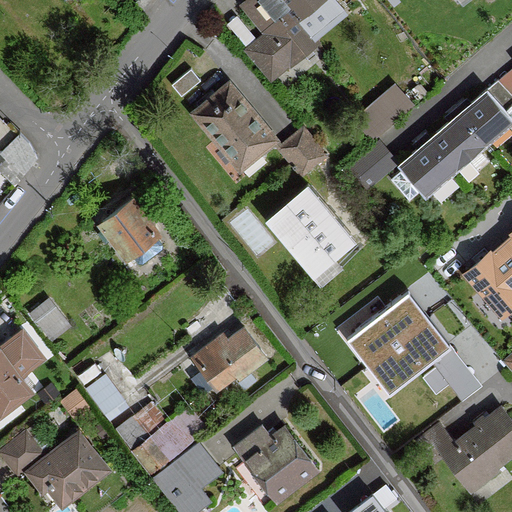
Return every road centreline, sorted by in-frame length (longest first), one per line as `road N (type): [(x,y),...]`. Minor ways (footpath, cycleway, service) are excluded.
road 1 (residential): [(108,92),(429,511)]
road 2 (unknown): [(196,19),(357,211)]
